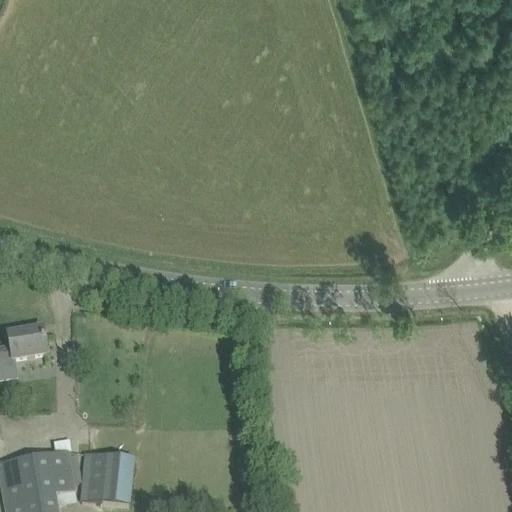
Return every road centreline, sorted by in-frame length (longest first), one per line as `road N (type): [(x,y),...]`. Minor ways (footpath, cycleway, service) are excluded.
road 1 (tertiary): [(451,295),(244,295),(83,269),(0,246)]
road 2 (track): [(511,13),(491,53),(460,60),(444,43),(457,0)]
